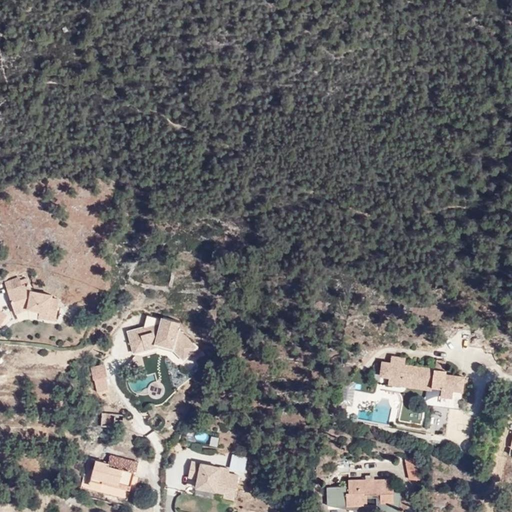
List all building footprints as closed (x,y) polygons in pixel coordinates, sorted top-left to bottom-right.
[(26,288),(24,282),(24,279),(9,284),(12,293),(26,288)] [(24,282),(26,288),(12,293),(18,315),(34,310),(43,312),(51,314),(50,321),(59,322),(63,303),(54,301),(55,296),(36,293),(31,280),(24,282)] [(124,327),(129,348),(141,345),(138,335),(140,335),(142,331),(151,334),(153,341),(156,340),(168,344),(180,355),(192,342),(180,331),(173,329),(176,318),(159,313),(158,315),(143,311),(139,326),(135,325),(124,327)] [(43,312),(42,319),(50,321),(51,314),(43,312)] [(140,335),(138,335),(141,345),(153,341),(151,334),(142,331),(140,335)] [(192,356),(183,364),(188,370),(197,362),(192,356)] [(105,364),(94,366),(96,378),(108,375),(105,364)] [(384,377),(380,391),(389,393),(387,399),(429,411),(430,409),(440,412),(438,419),(447,422),(449,414),(459,417),(463,403),(444,398),(445,394),(429,390),(428,394),(420,392),(422,388),(405,383),(406,377),(394,374),(393,380),(384,377)] [(341,380),(338,404),(352,405),(354,382),(341,380)] [(375,418),(385,421),(390,402),(380,399),(375,418)] [(207,441),(207,432),(196,431),(195,440),(207,441)] [(494,468),(503,468),(502,482),(511,482),(511,485),(510,491),(511,490),(511,452),(495,452),(494,468)] [(116,467),(104,464),(101,478),(103,479),(101,486),(113,489),(114,483),(140,489),(146,465),(118,458),(116,467)] [(194,469),(204,471),(203,475),(201,483),(229,489),(228,493),(240,495),(244,472),(234,470),(235,466),(197,458),(194,469)] [(429,473),(430,462),(414,458),(416,468),(429,473)] [(418,482),(429,482),(429,473),(416,468),(418,482)] [(390,497),(391,505),(403,505),(401,479),(358,481),(358,493),(355,493),(355,507),(377,506),(377,497),(390,497)]
